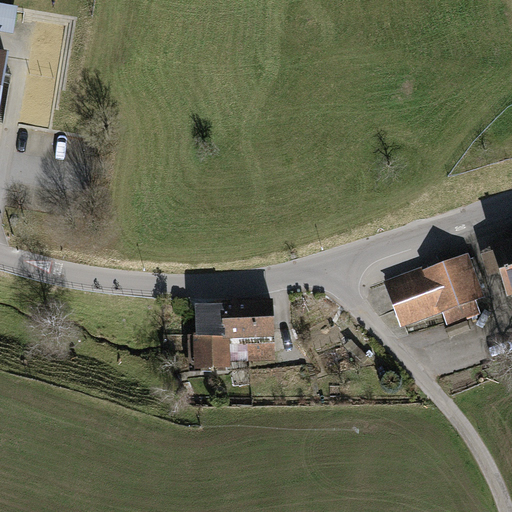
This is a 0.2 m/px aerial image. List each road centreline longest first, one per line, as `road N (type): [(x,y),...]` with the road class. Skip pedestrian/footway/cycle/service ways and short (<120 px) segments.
road 1 (unclassified): [(0,262),(95,282),(292,280),(511,213)]
road 2 (track): [(327,269),(441,404),(490,479),(501,511)]
